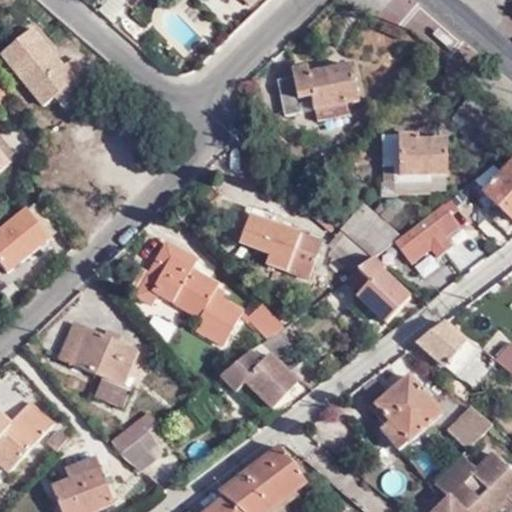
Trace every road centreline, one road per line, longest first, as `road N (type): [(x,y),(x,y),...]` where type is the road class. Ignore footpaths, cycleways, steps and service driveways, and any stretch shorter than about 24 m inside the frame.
road 1 (residential): [(511,256),(170,511)]
road 2 (residential): [(0,345),(175,172),(192,141),(192,111)]
road 3 (residential): [(52,0),(192,111)]
road 4 (residential): [(304,0),(192,111)]
